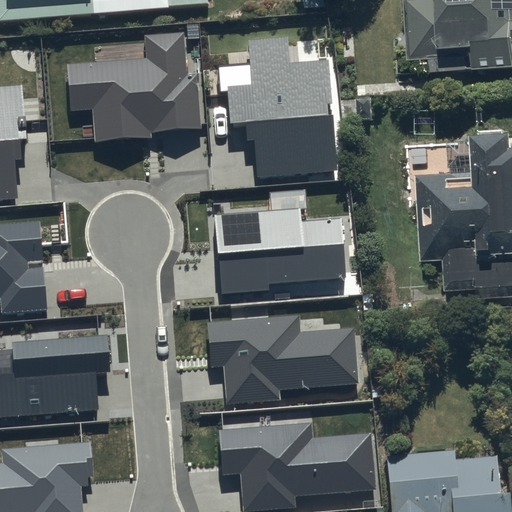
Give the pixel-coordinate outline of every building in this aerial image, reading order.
[(0,0),(0,19),(208,5),(207,0),(0,0)] [(511,0),(402,0),(407,60),(428,59),(430,73),(511,67),(511,0)] [(471,172),(414,175),(420,262),(442,261),(444,291),(476,289),(477,298),(511,296),(511,145),(509,146),(508,133),(469,135),(471,172)] [(117,312),(56,320),(62,367),(48,369),(52,405),(104,399),(100,370),(164,362),(158,315),(166,314),(162,277),(113,283),(117,312)] [(311,393),(250,397),(256,457),(315,453),(311,393)] [(510,511),(510,496),(501,497),(498,455),(455,459),(455,450),(385,456),(389,511),(510,511)]
